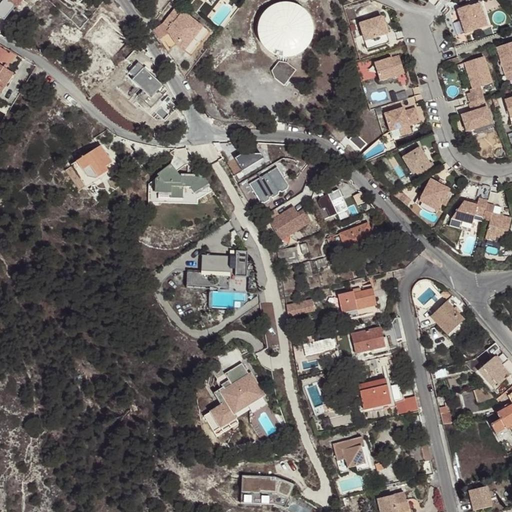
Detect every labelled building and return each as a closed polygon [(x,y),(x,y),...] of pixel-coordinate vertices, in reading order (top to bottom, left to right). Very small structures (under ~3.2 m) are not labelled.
[(0,0),(0,5),(2,8),(0,10),(0,12),(9,21),(26,0),(0,0)] [(259,44),(265,48),(266,48),(273,51),(280,52),(287,51),(294,47),(299,43),(303,36),(306,29),(306,22),(304,14),(300,8),(295,2),(290,0),(266,0),(261,4),(256,10),(253,16),(251,23),(252,31),(255,38),(259,44)] [(478,1),(459,7),(463,18),(459,19),(463,31),(485,24),(478,1)] [(183,53),(203,29),(182,13),(179,16),(173,11),(163,24),(169,29),(166,33),(169,36),(176,48),(183,53)] [(381,18),(359,25),(367,51),(389,43),(381,18)] [(210,35),(203,29),(183,53),(191,59),(210,35)] [(504,72),(511,69),(511,40),(495,46),(504,72)] [(276,81),(288,65),(277,56),(270,56),(263,65),(266,73),(276,81)] [(398,56),(373,64),(379,82),(404,74),(398,56)] [(483,57),(462,64),(469,88),(462,91),(469,113),(485,108),(478,86),(490,82),(483,57)] [(157,100),(171,86),(144,60),(131,74),(157,100)] [(0,96),(13,77),(0,69),(0,96)] [(511,94),(502,97),(509,120),(511,119),(511,94)] [(398,130),(409,126),(419,123),(414,109),(404,112),(403,108),(384,114),(391,139),(401,136),(398,130)] [(469,113),(460,116),(465,132),(468,131),(490,124),(485,108),(469,113)] [(490,124),(468,131),(469,135),(491,128),(490,124)] [(411,133),(409,126),(398,130),(401,136),(411,133)] [(361,138),(354,131),(347,138),(355,145),(361,138)] [(116,163),(104,147),(75,167),(92,188),(105,179),(103,178),(113,170),(110,167),(116,163)] [(416,172),(420,179),(436,169),(432,161),(429,163),(420,147),(403,158),(413,174),(416,172)] [(249,156),(254,163),(263,158),(258,151),(249,156)] [(243,168),(254,163),(249,156),(240,162),(243,168)] [(210,187),(203,175),(196,180),(182,179),(172,166),(158,177),(160,179),(156,182),(156,195),(159,195),(159,200),(184,201),(184,190),(192,190),(195,196),(210,187)] [(250,185),(261,204),(264,204),(270,201),(270,198),(279,193),(282,194),(287,191),(289,187),(277,168),(250,185)] [(429,179),(417,201),(435,210),(447,189),(429,179)] [(210,187),(195,196),(210,196),(210,187)] [(329,196),(336,215),(347,211),(339,192),(329,196)] [(318,200),(321,210),(325,208),(329,218),(336,215),(329,196),(318,200)] [(474,215),(483,217),(486,204),(487,201),(478,198),(476,206),(463,202),(450,217),(472,223),(474,215)] [(435,210),(417,201),(415,204),(433,214),(435,210)] [(483,217),(482,219),(489,222),(492,213),(494,206),(486,204),(483,217)] [(284,240),(306,227),(298,214),(295,207),(273,221),(284,240)] [(298,214),(306,227),(313,223),(305,210),(298,214)] [(511,218),(492,213),(489,222),(486,234),(505,239),(511,218)] [(470,230),(472,223),(450,217),(448,224),(470,230)] [(376,243),(369,223),(341,235),(348,254),(376,243)] [(505,239),(486,234),(485,239),(504,244),(505,239)] [(300,261),(298,249),(279,252),(281,265),(300,261)] [(188,272),(187,287),(231,289),(231,282),(236,282),(236,279),(248,279),(249,254),(237,253),(237,260),(232,259),(231,259),(204,258),(203,272),(188,272)] [(391,263),(390,255),(383,257),(385,264),(391,263)] [(256,273),(250,273),(249,296),(259,296),(256,273)] [(428,287),(417,296),(424,305),(435,296),(428,287)] [(354,295),(357,308),(358,312),(377,307),(374,291),(355,295),(354,295)] [(237,301),(246,301),(246,292),(213,292),(213,308),(237,308),(237,301)] [(352,309),(357,308),(354,295),(355,295),(354,293),(339,296),(343,315),(352,313),(352,309)] [(298,305),(299,312),(315,308),(313,302),(298,305)] [(448,304),(433,318),(451,336),(466,322),(448,304)] [(451,336),(433,318),(431,320),(448,338),(451,336)] [(384,332),(387,337),(395,335),(394,328),(384,332)] [(385,347),(381,330),(352,337),(355,354),(385,347)] [(395,335),(387,337),(389,350),(399,348),(395,335)] [(303,341),(305,347),(315,344),(313,339),(303,341)] [(315,344),(305,347),(307,357),(336,351),(334,340),(315,344)] [(504,352),(496,343),(486,352),(493,359),(494,357),(503,367),(511,361),(504,352)] [(510,375),(503,367),(494,357),(493,359),(483,367),(498,385),(510,375)] [(244,380),(251,376),(243,364),(226,375),(233,387),(226,391),(225,388),(215,395),(223,407),(205,418),(215,433),(238,419),(235,414),(248,405),(263,396),(255,383),(248,386),(244,380)] [(479,370),(495,388),(498,385),(483,367),(479,370)] [(251,376),(244,380),(248,386),(255,383),(251,376)] [(367,411),(393,405),(389,387),(382,388),(380,381),(361,386),(367,411)] [(402,382),(388,385),(389,387),(393,405),(393,406),(405,401),(402,382)] [(487,386),(475,389),(479,403),(491,400),(487,386)] [(505,429),(511,424),(511,404),(497,413),(498,416),(500,420),(505,429)] [(248,405),(235,414),(238,419),(251,411),(248,405)] [(445,424),(453,423),(450,406),(442,407),(445,424)] [(336,419),(337,427),(357,423),(355,415),(336,419)] [(489,424),(500,420),(498,416),(487,420),(489,424)] [(495,434),(505,429),(500,420),(490,425),(495,434)] [(362,439),(333,445),(337,463),(345,461),(347,470),(366,466),(361,448),(364,447),(362,439)] [(426,462),(431,461),(427,446),(422,447),(426,462)] [(416,464),(426,462),(422,447),(412,449),(416,464)] [(277,477),(244,476),(243,504),(277,505),(287,508),(297,485),(277,477)] [(487,489),(470,493),(473,511),(476,511),(491,509),(487,489)] [(408,511),(405,495),(377,501),(379,511),(408,511)]
